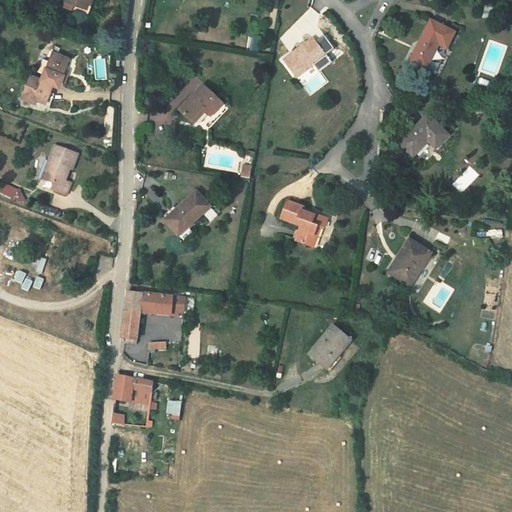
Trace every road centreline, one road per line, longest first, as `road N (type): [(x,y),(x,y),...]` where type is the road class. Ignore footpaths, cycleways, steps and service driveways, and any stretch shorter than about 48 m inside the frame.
road 1 (residential): [(136,0),(125,235),(98,511)]
road 2 (residential): [(371,103),(332,157),(359,190),(369,188)]
